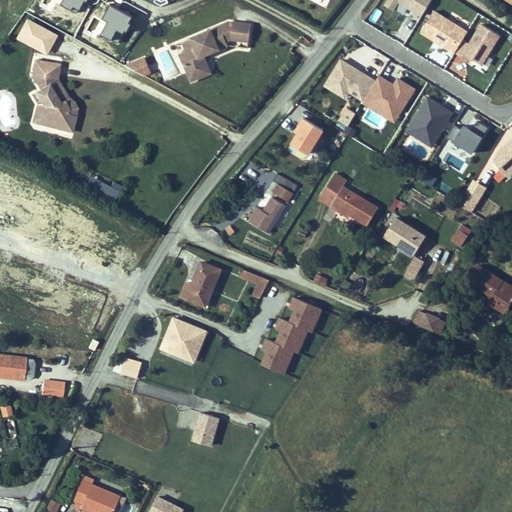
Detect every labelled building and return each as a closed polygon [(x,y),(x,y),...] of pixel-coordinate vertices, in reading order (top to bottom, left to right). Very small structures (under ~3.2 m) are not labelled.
[(75,14),(82,0),(52,0),(52,2),(75,14)] [(428,11),(434,2),(430,0),(391,0),(388,7),(396,12),(401,3),(424,17),(428,11)] [(110,2),(95,31),(118,43),(133,14),(110,2)] [(461,32),(428,11),(424,17),(415,32),(449,53),(461,32)] [(47,52),(57,31),(26,16),(15,37),(47,52)] [(215,45),(235,48),(239,26),(217,22),(170,38),(172,44),(174,48),(177,58),(170,60),(177,78),(186,75),(184,68),(194,64),(190,54),(196,52),(194,48),(204,45),(206,48),(215,45)] [(464,42),(456,56),(463,60),(465,57),(473,62),(484,68),(501,39),(483,28),(471,47),(464,42)] [(167,50),(170,60),(177,58),(174,48),(167,50)] [(133,76),(151,69),(146,54),(128,61),(133,76)] [(471,65),(473,62),(465,57),(463,60),(471,65)] [(194,64),(184,68),(186,75),(196,71),(194,64)] [(355,93),(365,99),(375,82),(344,64),(331,87),(344,94),(350,85),(358,89),(355,93)] [(393,88),(377,79),(375,82),(365,99),(362,105),(394,124),(413,91),(397,81),(393,88)] [(37,81),(16,93),(23,105),(18,121),(21,125),(51,133),(55,116),(47,114),(48,111),(43,102),(48,100),(37,81)] [(56,113),(48,100),(43,102),(48,111),(47,114),(55,116),(56,113)] [(427,101),(409,132),(420,139),(424,132),(435,139),(448,117),(439,112),(440,109),(427,101)] [(344,117),(352,122),(359,111),(351,106),(344,117)] [(439,112),(448,117),(450,115),(440,109),(439,112)] [(473,126),(484,132),(488,125),(477,120),(473,126)] [(461,126),(453,122),(434,158),(462,173),(484,132),(463,122),(461,126)] [(431,145),(435,139),(424,132),(420,139),(431,145)] [(426,170),(421,177),(433,184),(437,177),(426,170)] [(323,185),(336,192),(328,206),(334,209),(336,207),(347,213),(355,218),(364,224),(375,205),(360,197),(341,184),(344,179),(331,172),(323,185)] [(295,190),(298,183),(277,173),(274,179),(295,190)] [(465,192),(482,198),(488,184),(471,177),(465,192)] [(292,189),(276,180),(272,188),(287,197),(292,189)] [(315,198),(328,206),(336,192),(323,185),(315,198)] [(473,211),(479,199),(464,191),(458,203),(473,211)] [(262,207),(257,204),(248,219),(267,230),(284,202),(270,193),(262,207)] [(345,216),(347,213),(336,207),(334,209),(345,216)] [(384,238),(399,247),(401,244),(417,253),(426,238),(395,219),(384,238)] [(467,232),(458,226),(451,238),(460,243),(467,232)] [(415,257),(417,253),(401,244),(399,247),(415,257)] [(399,250),(392,266),(405,272),(412,256),(399,250)] [(193,282),(188,279),(182,294),(207,304),(222,266),(202,259),(193,282)] [(259,297),(269,280),(243,268),(239,276),(257,283),(252,294),(259,297)] [(483,297),(487,299),(484,304),(482,306),(489,311),(493,307),(501,313),(511,297),(496,287),(498,284),(474,268),(463,284),(470,288),(483,297)] [(312,280),(320,283),(324,277),(316,273),(312,280)] [(511,293),(498,284),(496,287),(511,297),(511,296),(511,293)] [(291,374),(318,304),(294,295),(286,318),(280,316),(272,338),(264,335),(260,347),(266,349),(260,363),(291,374)] [(501,313),(493,307),(489,311),(498,317),(501,313)] [(419,325),(439,334),(445,322),(420,310),(412,322),(419,325)] [(207,329),(175,315),(167,332),(170,333),(164,346),(188,356),(194,341),(200,344),(207,329)] [(0,374),(22,379),(23,377),(26,359),(26,357),(0,353),(0,374)] [(142,364),(125,358),(121,370),(138,376),(142,364)] [(26,359),(23,377),(29,378),(34,376),(36,364),(32,359),(26,359)] [(66,383),(47,380),(45,394),(64,397),(66,383)] [(0,402),(0,406),(2,415),(13,413),(10,400),(0,402)] [(213,444),(220,415),(199,410),(193,440),(213,444)] [(16,437),(6,439),(8,447),(18,445),(16,437)] [(84,474),(92,478),(94,473),(86,469),(84,474)] [(84,474),(74,494),(83,498),(83,499),(103,508),(102,511),(103,511),(110,511),(121,491),(92,478),(84,474)] [(156,494),(149,511),(181,511),(184,504),(156,494)] [(46,509),(52,511),(56,511),(61,501),(51,497),(46,509)] [(102,511),(103,508),(83,499),(81,502),(102,511)]
